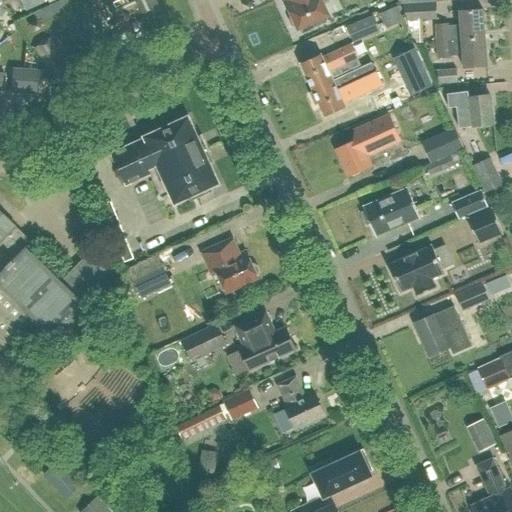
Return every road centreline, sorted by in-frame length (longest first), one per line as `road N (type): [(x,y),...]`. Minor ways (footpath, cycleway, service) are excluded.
road 1 (residential): [(441,511),(215,33)]
road 2 (residential): [(215,33),(38,154),(0,164)]
